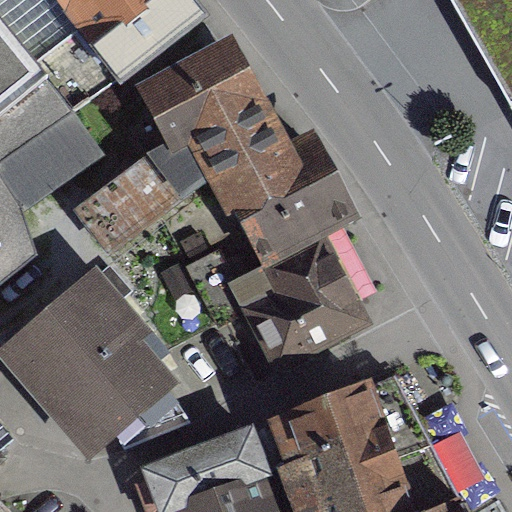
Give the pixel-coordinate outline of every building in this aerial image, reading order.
[(5,0),(0,0),(0,300),(53,255),(41,210),(10,169),(90,109),(5,0)] [(221,0),(75,0),(96,26),(52,61),(90,110),(140,73),(146,80),(231,12),(221,0)] [(511,0),(444,0),(511,118),(511,117),(511,0)] [(166,153),(171,150),(208,199),(231,180),(279,270),(348,235),(379,219),(334,128),(310,140),(260,41),(161,95),(179,124),(157,136),(166,153)] [(41,210),(121,151),(90,109),(10,169),(41,210)] [(208,199),(171,150),(166,153),(93,207),(130,256),(208,199)] [(293,375),(387,323),(376,303),(383,299),(348,235),(279,270),(254,282),(235,246),(201,265),(233,328),(238,325),(268,382),(291,371),(293,375)] [(115,273),(20,350),(106,448),(128,432),(140,450),(206,423),(196,404),(210,392),(170,334),(115,273)] [(396,376),(289,420),(306,468),(297,472),(315,511),(450,511),(479,498),(414,378),(399,384),(396,376)] [(0,485),(31,459),(0,423),(0,485)] [(166,481),(154,485),(163,511),(186,511),(292,475),(275,425),(161,466),(166,481)] [(304,511),(292,475),(186,511),(304,511)] [(491,511),(484,496),(479,498),(450,511),(491,511)] [(0,511),(24,511),(14,499),(0,511)]
